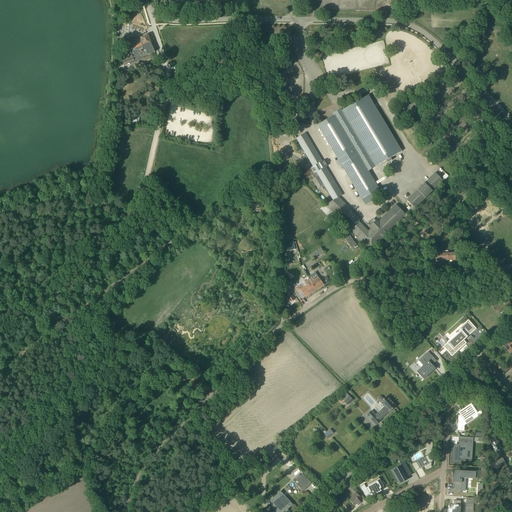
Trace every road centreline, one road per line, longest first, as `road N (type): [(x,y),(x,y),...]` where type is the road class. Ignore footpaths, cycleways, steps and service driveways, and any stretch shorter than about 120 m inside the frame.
road 1 (unclassified): [(511,123),(419,30),(395,20),(153,21),(142,0)]
road 2 (track): [(126,511),(140,471),(161,443),(284,317)]
road 3 (track): [(284,317),(327,288),(511,266)]
road 4 (track): [(0,368),(188,226)]
road 5 (tertiary): [(305,511),(443,384)]
road 6 (track): [(161,201),(149,184),(164,90),(153,21)]
road 7 (track): [(0,259),(49,257),(161,201)]
road 8 (track): [(275,175),(258,19)]
road 9 (track): [(284,317),(275,175)]
road 10 (track): [(161,201),(188,226),(275,175)]
